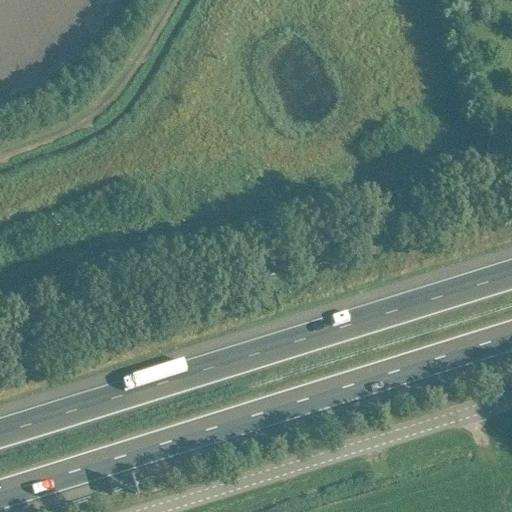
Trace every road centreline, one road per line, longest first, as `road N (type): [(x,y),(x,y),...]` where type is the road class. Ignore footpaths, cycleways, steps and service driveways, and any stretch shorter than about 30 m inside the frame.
road 1 (unclassified): [(0,348),(511,186)]
road 2 (motorway): [(0,494),(511,334)]
road 3 (motorway): [(511,273),(0,431)]
road 4 (unclassified): [(511,398),(147,511)]
